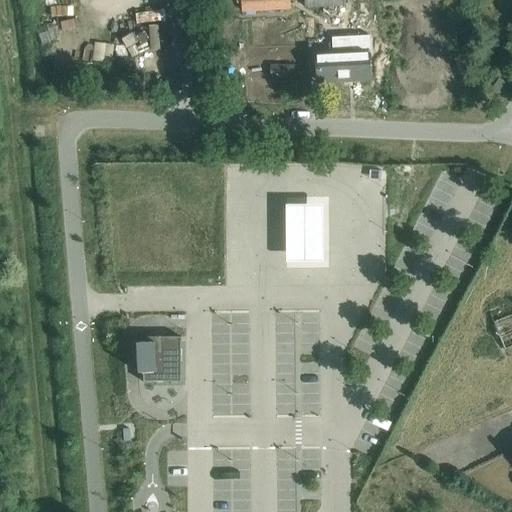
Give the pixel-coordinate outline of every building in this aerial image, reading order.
[(240,0),(241,10),(290,8),(290,0),(240,0)] [(147,47),(148,25),(139,25),(138,47),(147,47)] [(369,79),(368,54),(371,54),(370,36),(341,38),(342,47),(316,49),(318,82),(369,79)] [(270,65),(270,77),(294,78),(294,65),(270,65)] [(210,232),(208,136),(114,136),(116,256),(141,256),(141,233),(210,232)] [(329,196),(285,197),(285,269),(329,268),(329,196)] [(511,343),(511,313),(492,321),(502,348),(511,343)] [(145,382),(181,382),(181,337),(142,337),(142,336),(141,336),(141,342),(136,342),(138,373),(143,372),(143,383),(145,383),(145,382)]
